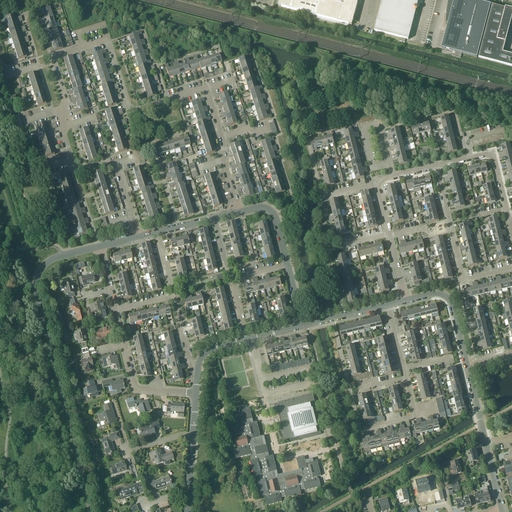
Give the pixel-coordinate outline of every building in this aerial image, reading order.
[(279,0),(278,6),(328,19),(352,25),(358,0),(279,0)] [(418,3),(418,0),(381,0),(374,30),(408,39),(415,15),(417,15),(417,11),(417,10),(418,9),(417,7),(420,4),(418,3)] [(446,27),(447,27),(441,48),(457,52),(462,53),(477,57),(491,5),(473,0),(448,0),(448,5),(447,10),(446,15),(446,21),(446,27)] [(492,5),(479,57),(479,58),(511,66),(511,54),(503,52),(511,16),(511,10),(506,8),(506,9),(504,8),(505,7),(495,5),(495,6),(492,5)] [(50,7),(38,11),(39,13),(42,12),(43,15),(52,12),(50,7)] [(43,18),(40,19),(41,21),(53,17),(52,12),(43,15),(44,19),(43,19),(43,18)] [(46,28),(44,29),(44,31),(56,28),(59,27),(58,21),(55,22),(46,25),(48,29),(46,29),(46,28)] [(130,41),(139,38),(138,35),(142,34),(141,32),(129,36),(130,41)] [(49,39),(47,39),(48,42),(60,38),(58,33),(50,35),(51,39),(50,40),(49,39)] [(144,42),(132,46),(134,51),(142,49),(141,45),(142,44),(142,45),(145,45),(144,42)] [(53,49),(50,50),(51,52),(63,49),(61,43),(53,46),(54,50),(53,50),(53,49)] [(101,52),(93,54),(94,60),(103,57),(101,53),(103,53),(103,54),(105,53),(105,51),(101,52)] [(147,53),(135,56),(137,61),(145,59),(144,55),(145,54),(146,56),(148,55),(147,53)] [(238,59),(240,64),(249,62),(247,56),(238,59)] [(188,58),(186,59),(190,71),(195,70),(192,61),(188,62),(188,61),(189,61),(188,58)] [(200,68),(200,69),(206,67),(203,59),(198,61),(200,68)] [(108,61),(96,65),(97,70),(106,67),(105,63),(106,63),(106,64),(109,64),(108,61)] [(178,62),(176,62),(179,75),(185,73),(182,64),(178,66),(178,65),(179,64),(178,62)] [(169,78),(174,76),(172,68),(169,69),(168,65),(165,66),(169,78)] [(69,75),(70,80),(79,77),(81,76),(79,71),(77,72),(69,75)] [(111,71),(99,75),(101,80),(109,78),(108,74),(109,73),(109,75),(112,74),(111,71)] [(255,83),(246,85),(248,91),(249,90),(257,88),(255,83)] [(257,88),(249,90),(251,95),(259,93),(258,89),(259,88),(260,89),(262,89),(261,86),(260,86),(257,88)] [(72,90),(69,91),(70,94),(72,93),(72,92),(73,92),(74,96),(83,93),(81,88),(73,90),(72,90)] [(146,93),(143,94),(145,99),(147,98),(156,96),(154,90),(146,93)] [(74,99),(71,100),(72,102),(84,98),(83,93),(74,96),(75,100),(74,100),(74,99)] [(220,103),(217,104),(218,106),(230,102),(228,97),(220,100),(221,104),(220,104),(220,103)] [(265,97),(252,100),(254,106),(263,103),(261,99),(263,99),(263,100),(265,99),(265,97)] [(115,99),(106,102),(108,107),(116,104),(115,99)] [(191,103),(189,104),(190,108),(193,108),(201,105),(200,101),(201,101),(202,102),(204,101),(203,99),(192,102),(191,102),(191,103)] [(77,109),(75,110),(75,112),(87,109),(86,103),(77,106),(79,110),(77,110),(77,109)] [(268,107),(256,111),(257,116),(266,113),(265,109),(266,109),(266,110),(269,109),(268,107)] [(107,117),(115,114),(113,108),(105,111),(107,117)] [(223,113),(221,114),(221,117),(233,113),(232,108),(223,110),(224,114),(223,115),(223,113)] [(207,109),(194,113),(195,116),(196,118),(205,115),(203,111),(205,111),(205,112),(207,112),(207,109)] [(266,113),(257,116),(259,121),(267,119),(271,118),(270,115),(268,115),(268,117),(267,117),(266,113)] [(440,117),(442,123),(450,121),(449,115),(440,117)] [(235,118),(227,121),(227,123),(224,124),(225,127),(237,123),(235,118)] [(443,129),(452,127),(450,121),(442,123),(443,129)] [(429,122),(423,124),(425,132),(431,131),(429,122)] [(419,134),(425,132),(423,124),(417,125),(419,134)] [(419,134),(417,125),(411,127),(413,135),(419,134)] [(346,138),(359,135),(358,133),(354,134),(353,130),(351,130),(351,126),(346,128),(347,131),(344,132),(346,138)] [(443,129),(445,135),(453,133),(452,127),(443,129)] [(399,128),(391,130),(392,136),(401,134),(399,128)] [(446,141),(455,139),(453,133),(445,135),(446,141)] [(328,143),(328,145),(334,144),(332,135),(328,136),(326,137),(328,143)] [(326,137),(320,138),(322,147),(328,145),(328,143),(326,137)] [(273,138),(261,142),(262,147),(271,144),(270,142),(274,141),(273,138)] [(311,142),(313,149),(322,147),(320,138),(314,140),(315,141),(311,142)] [(391,149),(404,145),(402,139),(394,142),(395,146),(390,147),(391,149)] [(446,141),(448,147),(456,145),(455,139),(446,141)] [(501,145),(503,151),(511,149),(510,143),(501,145)] [(396,150),(397,153),(405,151),(404,145),(391,149),(391,151),(396,150)] [(448,147),(449,153),(457,151),(456,145),(448,147)] [(276,149),(264,152),(265,158),(274,155),(273,151),(274,151),(274,152),(277,151),(276,149)] [(511,151),(511,149),(503,151),(504,157),(511,155),(511,151)] [(397,153),(398,159),(407,157),(405,151),(397,153)] [(274,155),(265,158),(267,163),(275,161),(278,160),(279,159),(278,156),(276,157),(276,159),(275,159),(274,155)] [(407,157),(398,159),(399,165),(408,163),(407,157)] [(329,161),(328,161),(320,163),(322,169),(330,167),(329,161)] [(175,163),(163,167),(164,169),(167,168),(166,167),(167,167),(169,171),(177,168),(175,163)] [(479,165),(481,173),(491,171),(490,164),(486,165),(485,164),(479,165)] [(330,167),(322,169),(323,175),(332,173),(330,167)] [(168,174),(166,175),(167,177),(179,173),(177,168),(169,171),(170,175),(169,175),(168,174)] [(237,175),(234,176),(235,178),(247,174),(249,174),(248,169),(245,169),(237,172),(238,176),(237,176),(237,175)] [(363,171),(354,173),(356,179),(364,177),(363,171)] [(456,171),(448,173),(449,179),(458,177),(456,171)] [(332,173),(323,175),(324,181),(328,180),(333,179),(336,178),(334,172),(332,173)] [(172,184),(169,185),(170,188),(175,186),(182,184),(182,183),(180,178),(172,181),(173,185),(172,185),(172,184)] [(333,179),(324,181),(326,187),(334,185),(333,179)] [(240,185),(237,186),(238,189),(250,185),(249,180),(240,182),(241,186),(240,187),(240,185)] [(148,187),(146,182),(138,185),(140,190),(141,190),(148,187)] [(484,192),(493,190),(491,184),(483,186),(484,192)] [(388,193),(396,191),(395,185),(386,187),(388,193)] [(141,190),(142,195),(151,192),(150,190),(154,188),(153,186),(148,187),(141,190)] [(243,196),(241,196),(241,199),(254,195),(259,194),(257,188),(252,190),(243,193),(244,196),(243,196)] [(389,199),(398,197),(396,191),(388,193),(389,199)] [(462,194),(453,197),(455,203),(463,201),(462,194)] [(156,196),(144,200),(146,205),(154,203),(153,199),(154,198),(154,200),(157,199),(156,196)] [(75,197),(66,199),(68,205),(69,204),(76,202),(75,197)] [(398,197),(389,199),(391,205),(399,203),(398,197)] [(331,207),(339,204),(338,199),(329,201),(331,207)] [(81,200),(76,202),(69,204),(71,209),(79,207),(78,203),(79,202),(80,204),(82,203),(81,200)] [(111,202),(102,205),(104,210),(113,207),(112,207),(115,206),(113,201),(111,202)] [(364,205),(365,211),(374,209),(372,203),(364,205)] [(392,211),(400,209),(399,203),(391,205),(392,211)] [(436,209),(434,203),(426,205),(428,211),(436,209)] [(331,207),(332,212),(341,210),(339,204),(331,207)] [(159,207),(147,210),(149,216),(157,213),(156,209),(157,209),(158,210),(160,209),(159,207)] [(191,209),(183,212),(185,217),(193,214),(195,214),(194,208),(191,209)] [(365,211),(367,217),(375,215),(374,209),(365,211)] [(402,214),(400,209),(392,211),(393,217),(402,214)] [(341,210),(332,212),(334,219),(342,217),(341,210)] [(84,211),(72,215),(74,220),(83,217),(81,213),(82,213),(83,214),(85,213),(84,211)] [(402,214),(393,217),(395,222),(403,220),(402,214)] [(437,215),(429,217),(430,223),(439,221),(437,215)] [(497,216),(489,218),(490,224),(499,222),(497,216)] [(459,226),(461,231),(469,229),(468,226),(473,225),(472,222),(471,223),(470,220),(466,221),(467,224),(459,226)] [(88,221),(76,225),(77,230),(86,227),(85,223),(86,223),(86,224),(88,223),(88,221)] [(335,224),(337,230),(345,228),(344,222),(335,224)] [(86,227),(77,230),(79,235),(80,237),(84,236),(83,234),(91,232),(90,229),(88,230),(88,231),(87,231),(86,227)] [(345,228),(337,230),(338,236),(347,234),(348,233),(348,234),(351,233),(351,231),(348,231),(347,230),(346,231),(345,228)] [(502,234),(493,236),(495,242),(503,240),(502,234)] [(471,235),(462,237),(463,243),(472,241),(475,240),(474,235),(471,236),(471,235)] [(178,248),(184,246),(182,238),(176,239),(178,248)] [(178,248),(176,239),(170,241),(172,249),(178,248)] [(416,242),(418,250),(424,249),(422,240),(416,242)] [(410,243),(412,252),(418,250),(416,242),(410,243)] [(410,243),(404,245),(406,253),(412,252),(410,243)] [(505,245),(496,247),(498,254),(506,251),(505,245)] [(275,257),(273,251),(265,253),(266,259),(275,257)] [(498,254),(496,254),(497,260),(508,257),(506,251),(498,254)] [(147,268),(156,266),(154,260),(146,262),(147,268)] [(347,260),(338,262),(340,268),(348,266),(352,265),(350,260),(347,261),(347,260)] [(146,275),(149,274),(157,272),(156,266),(147,268),(144,269),(146,275)] [(384,266),(375,268),(377,274),(385,272),(384,266)] [(419,269),(410,271),(412,277),(421,275),(419,269)] [(147,281),(150,280),(159,278),(157,272),(149,274),(146,275),(147,281)] [(118,275),(119,281),(128,279),(126,273),(118,275)] [(89,285),(89,284),(95,282),(93,275),(82,278),(84,286),(89,285)] [(274,278),(268,280),(270,288),(276,287),(274,278)] [(129,285),(128,279),(119,281),(121,287),(129,285)] [(505,280),(499,281),(502,290),(508,288),(505,280)] [(66,294),(68,294),(69,298),(75,297),(74,293),(75,292),(74,289),(73,290),(72,283),(68,284),(64,285),(66,294)] [(161,290),(160,284),(151,286),(153,292),(161,290)] [(388,284),(380,286),(381,292),(388,291),(390,290),(388,284)] [(121,287),(122,293),(131,291),(129,285),(121,287)] [(132,297),(131,291),(122,293),(124,299),(132,297)] [(196,298),(190,299),(192,308),(198,306),(196,298)] [(75,312),(77,321),(82,320),(78,305),(75,304),(74,299),(69,300),(71,307),(71,308),(70,310),(75,312)] [(90,310),(87,311),(88,318),(92,317),(91,313),(100,311),(102,318),(103,318),(107,317),(104,302),(89,305),(90,310)] [(436,304),(430,306),(432,314),(438,313),(436,304)] [(409,320),(415,319),(413,310),(407,312),(409,320)] [(506,313),(502,314),(504,320),(507,319),(508,319),(511,318),(511,311),(506,313)] [(401,313),(403,322),(403,323),(404,326),(406,326),(405,323),(406,322),(406,321),(409,320),(407,312),(401,313)] [(258,316),(250,318),(251,324),(260,322),(258,316)] [(368,320),(370,329),(376,327),(374,319),(371,319),(368,319),(368,320)] [(353,333),(359,331),(357,323),(351,324),(353,333)] [(437,326),(434,326),(435,332),(438,331),(447,329),(445,323),(437,326)] [(201,324),(193,326),(194,332),(203,330),(201,324)] [(347,334),(353,333),(351,324),(345,326),(347,334)] [(486,325),(478,327),(479,333),(488,331),(486,325)] [(95,330),(98,340),(112,337),(110,327),(95,330)] [(76,332),(79,344),(87,342),(84,330),(76,332)] [(405,333),(404,334),(405,336),(406,336),(407,339),(416,337),(419,336),(418,333),(417,330),(414,331),(405,333)] [(164,335),(161,336),(162,341),(165,340),(173,338),(172,332),(163,334),(164,335)] [(296,335),(293,336),(294,339),(295,340),(297,349),(303,347),(301,339),(297,340),(296,335)] [(303,338),(301,339),(303,347),(309,346),(308,344),(311,344),(309,335),(303,336),(303,338)] [(133,338),(134,344),(143,341),(141,336),(133,338)] [(378,345),(387,343),(386,340),(390,339),(389,336),(377,339),(374,340),(376,346),(378,345)] [(482,342),(477,343),(478,345),(481,345),(482,344),(491,342),(489,336),(481,338),(482,342)] [(165,340),(166,346),(175,344),(173,338),(165,340)] [(284,338),(282,339),(285,352),(291,350),(289,341),(285,342),(284,338)] [(136,349),(144,347),(143,341),(134,344),(136,349)] [(451,347),(449,341),(441,343),(442,349),(451,347)] [(409,348),(410,351),(419,349),(421,348),(420,342),(417,343),(409,345),(408,345),(408,348),(409,348)] [(387,347),(387,343),(378,345),(380,351),(392,348),(392,346),(387,347)] [(166,346),(163,347),(165,353),(168,352),(176,350),(175,344),(166,346)] [(277,344),(271,346),(273,354),(274,357),(277,356),(277,353),(279,353),(277,344)] [(136,349),(137,355),(146,353),(144,347),(136,349)] [(452,353),(451,347),(442,349),(444,355),(452,353)] [(381,357),(389,355),(389,351),(393,350),(392,348),(380,351),(381,357)] [(419,349),(410,351),(412,357),(420,355),(419,349)] [(176,350),(168,352),(169,358),(178,356),(176,350)] [(93,366),(93,364),(91,358),(90,358),(89,353),(83,354),(84,360),(81,360),(83,369),(84,368),(85,372),(93,370),(92,366),(93,366)] [(137,355),(139,361),(147,359),(146,353),(137,355)] [(120,368),(119,364),(117,355),(116,356),(102,359),(104,367),(115,365),(116,369),(120,368)] [(178,356),(169,358),(171,364),(179,362),(178,356)] [(139,361),(139,364),(140,367),(149,365),(147,359),(139,361)] [(382,363),(384,369),(392,367),(391,363),(396,362),(395,360),(382,363)] [(179,362),(171,364),(172,370),(181,368),(182,367),(185,367),(185,364),(180,365),(179,362)] [(352,371),(360,368),(359,362),(350,364),(352,371)] [(140,367),(142,373),(150,371),(149,365),(140,367)] [(181,368),(172,370),(174,376),(182,374),(181,368)] [(150,371),(142,373),(143,379),(146,378),(152,377),(151,376),(153,375),(152,370),(150,371)] [(459,379),(457,373),(449,375),(450,381),(459,379)] [(182,374),(174,376),(175,382),(184,380),(182,374)] [(417,378),(415,378),(416,380),(417,380),(418,383),(426,381),(426,380),(427,379),(426,378),(425,374),(416,377),(417,378)] [(112,380),(102,382),(103,388),(111,386),(111,387),(109,387),(110,391),(112,390),(113,391),(117,390),(117,393),(122,391),(121,389),(125,388),(123,380),(113,382),(112,380)] [(452,387),(453,393),(462,390),(460,385),(452,387)] [(99,396),(98,393),(99,392),(97,386),(83,390),(85,396),(91,394),(91,397),(99,396)] [(389,388),(390,395),(399,393),(397,386),(389,388)] [(421,395),(429,392),(428,386),(419,388),(421,395)] [(429,392),(421,395),(422,400),(433,398),(432,392),(429,392)] [(282,404),(275,405),(276,410),(277,413),(278,413),(283,431),(280,432),(281,436),(282,436),(283,440),(290,438),(291,439),(321,431),(320,431),(320,427),(321,427),(314,398),(313,394),(311,394),(303,396),(304,398),(293,401),(293,399),(285,401),(286,403),(282,404)] [(454,398),(456,404),(464,402),(464,398),(464,396),(463,396),(454,398)] [(141,399),(134,401),(133,398),(126,400),(129,409),(138,406),(140,415),(145,413),(145,412),(151,410),(148,401),(142,403),(141,399)] [(392,400),(393,406),(402,404),(400,398),(392,400)] [(359,402),(361,408),(369,406),(372,405),(370,399),(368,400),(359,402)] [(464,402),(456,404),(458,414),(468,412),(466,405),(465,405),(464,402)] [(170,413),(170,411),(178,412),(178,417),(183,417),(184,404),(171,403),(170,406),(167,405),(167,412),(170,413)] [(117,422),(111,404),(104,406),(106,412),(98,415),(100,422),(104,421),(105,426),(117,422)] [(269,456),(268,453),(267,445),(266,445),(264,436),(261,437),(257,422),(253,423),(252,419),(253,419),(250,407),(242,409),(243,413),(238,414),(239,418),(232,420),(236,435),(240,434),(241,438),(235,439),(237,447),(238,447),(239,449),(233,450),(235,458),(251,455),(252,461),(250,461),(254,477),(259,475),(260,480),(257,481),(261,496),(265,495),(266,497),(265,498),(266,506),(282,502),(281,498),(286,497),(286,498),(301,494),(300,490),(305,489),(305,491),(321,487),(319,479),(318,479),(317,477),(321,476),(317,460),(313,461),(313,459),(305,461),(304,457),(296,459),(299,470),(278,475),(277,471),(273,455),(269,456)] [(371,411),(362,413),(364,420),(365,419),(368,419),(371,418),(374,417),(375,417),(373,411),(371,411)] [(434,421),(433,416),(430,417),(433,430),(440,428),(438,420),(434,421)] [(422,433),(428,431),(426,423),(422,424),(421,419),(419,420),(422,433)] [(152,425),(139,429),(142,438),(155,434),(153,429),(157,428),(160,427),(157,420),(154,421),(151,422),(152,425)] [(416,434),(422,433),(419,420),(416,420),(418,425),(414,426),(414,427),(411,428),(414,437),(417,437),(416,434)] [(404,425),(402,426),(405,439),(411,437),(409,429),(405,430),(404,425)] [(400,443),(399,440),(397,431),(393,432),(392,428),(390,429),(394,444),(400,443)] [(388,446),(394,444),(390,429),(388,429),(389,433),(385,434),(388,446)] [(321,431),(291,439),(291,442),(321,434),(321,431)] [(376,449),(382,447),(378,431),(376,432),(377,436),(374,437),(376,449)] [(382,447),(388,446),(385,434),(382,435),(381,431),(378,431),(382,447)] [(118,432),(109,435),(110,438),(102,440),(106,455),(115,452),(111,442),(116,440),(120,439),(118,432)] [(362,440),(364,449),(365,451),(371,450),(367,434),(364,435),(366,439),(362,440)] [(369,434),(367,434),(371,450),(376,449),(374,437),(370,438),(369,434)] [(511,448),(509,449),(511,454),(509,454),(510,455),(505,456),(505,455),(503,456),(504,458),(506,458),(507,462),(511,461),(511,448)] [(167,461),(173,459),(172,453),(162,456),(160,450),(149,454),(151,461),(155,460),(156,464),(163,462),(164,465),(168,464),(167,461)] [(476,451),(467,453),(471,466),(474,465),(473,462),(479,461),(476,451)] [(450,468),(453,468),(454,474),(461,473),(458,461),(448,463),(450,468)] [(511,467),(511,461),(507,462),(503,463),(505,469),(511,467)] [(124,462),(111,466),(113,475),(127,470),(124,462)] [(150,489),(152,488),(155,487),(156,490),(172,485),(169,477),(154,482),(153,480),(147,482),(150,489)] [(427,478),(416,481),(418,490),(426,488),(427,492),(431,491),(427,478)] [(135,486),(119,491),(116,492),(117,496),(120,495),(120,496),(121,496),(122,499),(138,494),(137,492),(139,491),(140,493),(144,492),(141,482),(134,485),(135,486)] [(406,490),(397,492),(400,503),(406,501),(406,504),(409,503),(406,490)] [(482,493),(484,503),(491,502),(488,490),(481,492),(482,493)] [(474,491),(471,492),(473,500),(476,499),(477,505),(484,503),(482,493),(478,494),(478,492),(475,493),(474,491)] [(469,498),(462,499),(465,508),(471,507),(470,500),(473,500),(471,492),(468,493),(469,498)] [(388,499),(379,501),(381,508),(385,507),(386,511),(390,510),(388,499)] [(458,510),(465,508),(462,499),(456,501),(458,510)]
